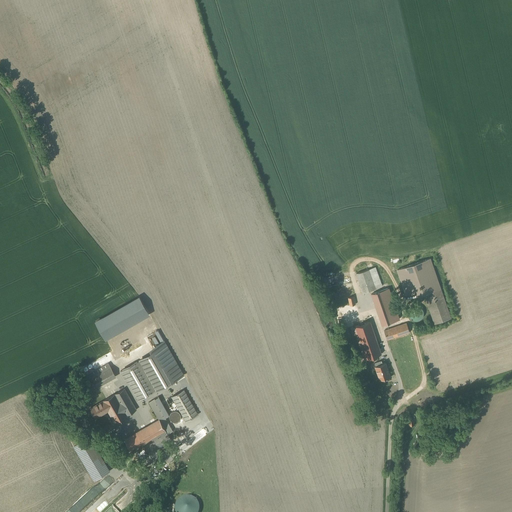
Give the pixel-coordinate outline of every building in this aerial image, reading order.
[(375,267),(354,274),(360,293),(381,286),(375,267)] [(449,318),(439,288),(422,294),(432,324),(449,318)] [(397,319),(387,289),(369,295),(379,325),(397,319)] [(418,306),(416,305),(414,305),(411,306),(409,307),(408,308),(407,311),(407,313),(408,315),(410,318),(412,319),(415,320),(417,319),(419,318),(421,315),(422,313),(421,310),(420,308),(418,306)] [(379,353),(367,322),(351,328),(362,359),(371,356),(376,354),(379,353)] [(408,332),(405,323),(383,331),(387,340),(408,332)] [(134,350),(157,390),(183,375),(161,335),(134,350)] [(391,378),(385,361),(379,363),(376,354),(371,356),(374,365),(371,366),(377,383),(391,378)] [(139,360),(121,370),(138,401),(156,390),(139,360)] [(91,373),(93,377),(111,367),(108,363),(91,373)] [(115,375),(111,367),(93,377),(97,385),(115,375)] [(116,377),(115,375),(97,385),(98,387),(116,377)] [(125,388),(103,401),(108,410),(115,422),(137,409),(125,388)] [(198,414),(184,390),(172,397),(186,421),(198,414)] [(160,419),(168,434),(173,431),(166,419),(155,399),(149,402),(160,419)] [(96,417),(108,410),(103,401),(90,408),(96,417)] [(174,411),(173,412),(171,413),(170,414),(170,416),(171,418),(172,420),(173,421),(175,421),(177,421),(178,420),(180,419),(180,417),(180,415),(180,414),(179,412),(177,411),(175,411),(174,411)] [(168,434),(160,419),(125,439),(131,449),(143,442),(147,449),(169,437),(168,434)] [(85,435),(72,442),(95,480),(107,473),(87,438),(85,435)] [(87,438),(107,473),(110,471),(90,436),(87,438)]
